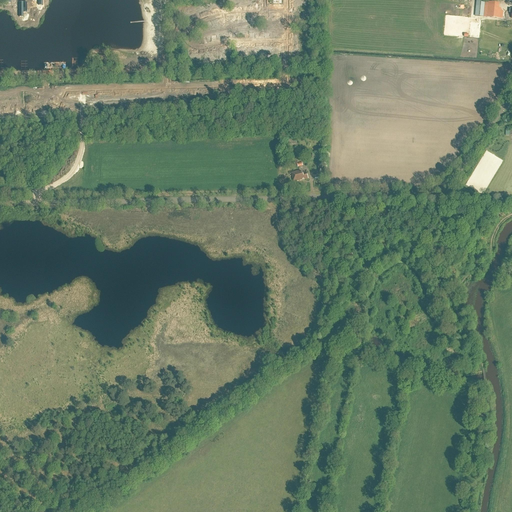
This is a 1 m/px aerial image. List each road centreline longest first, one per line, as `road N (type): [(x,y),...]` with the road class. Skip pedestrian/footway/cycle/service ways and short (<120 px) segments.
road 1 (unclassified): [(0,202),(425,194),(454,176),(511,93)]
road 2 (unclassified): [(225,83),(48,89)]
